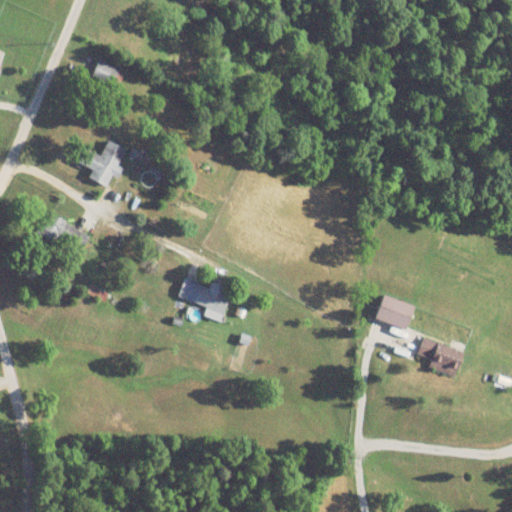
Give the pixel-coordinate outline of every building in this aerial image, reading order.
[(126,148),(108,140),(100,157),(89,152),(79,173),(108,187),(126,148)] [(58,234),(79,245),(85,235),(64,224),(58,234)] [(192,302),(207,309),(205,315),(220,322),(231,298),(220,293),(223,288),(212,283),(209,289),(200,285),(192,302)] [(407,330),(417,308),(385,294),(376,317),(407,330)] [(426,367),(457,377),(465,352),(423,339),(418,356),(429,360),(426,367)]
